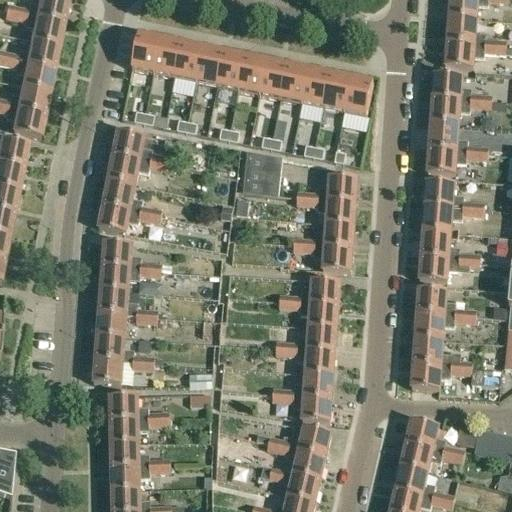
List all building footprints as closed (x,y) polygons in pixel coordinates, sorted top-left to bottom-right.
[(50,0),(41,0),(40,10),(29,8),(29,12),(27,20),(37,22),(65,28),(70,4),(50,0)] [(511,0),(510,0),(509,0),(452,0),(451,19),(478,21),(479,9),(488,10),(488,6),(511,7),(511,0)] [(4,23),(15,25),(18,10),(7,8),(4,23)] [(15,25),(25,27),(24,31),(35,33),(32,45),(60,51),(65,28),(37,22),(27,20),(29,12),(18,10),(15,25)] [(450,24),(448,48),(511,52),(511,45),(507,45),(507,44),(495,44),(495,37),(486,37),(486,38),(477,38),(478,26),(450,24)] [(139,38),(132,73),(154,78),(161,43),(139,38)] [(161,43),(154,78),(175,82),(182,47),(161,43)] [(20,54),(19,59),(18,66),(55,74),(60,51),(32,45),(30,56),(20,54)] [(182,47),(175,82),(197,86),(204,52),(182,47)] [(511,59),(511,52),(448,48),(447,71),(475,74),(475,61),(484,61),(484,58),(511,59)] [(204,52),(197,86),(218,91),(225,56),(204,52)] [(0,69),(6,70),(9,57),(0,54),(0,69)] [(225,56),(218,91),(239,95),(246,60),(225,56)] [(6,70),(0,69),(0,74),(9,77),(11,71),(16,72),(15,78),(25,79),(23,91),(51,97),(55,74),(18,66),(19,59),(9,57),(6,70)] [(246,60),(239,95),(260,99),(267,65),(246,60)] [(267,65),(260,99),(281,104),(288,69),(267,65)] [(288,69),(281,104),(302,108),(309,73),(288,69)] [(309,73),(302,108),(324,112),(331,77),(309,73)] [(331,77),(324,112),(345,117),(352,82),(331,77)] [(437,79),(435,103),(492,107),(493,99),(472,98),(472,93),(463,93),(464,81),(437,79)] [(352,82),(345,117),(367,121),(374,86),(352,82)] [(51,97),(23,91),(21,102),(11,100),(10,104),(9,113),(18,114),(46,120),(51,97)] [(0,102),(0,117),(6,119),(5,123),(16,125),(14,137),(42,142),(46,120),(18,114),(9,113),(10,104),(0,102)] [(506,108),(492,107),(435,103),(433,125),(461,127),(461,117),(470,117),(470,114),(505,116),(506,108)] [(144,128),(146,118),(137,116),(135,126),(144,128)] [(146,118),(144,128),(153,130),(155,119),(146,118)] [(186,136),(188,126),(179,124),(177,135),(186,136)] [(186,136),(195,138),(198,128),(188,126),(186,136)] [(433,130),(431,154),(500,159),(500,152),(468,150),(469,145),(459,144),(460,132),(433,130)] [(229,145),(231,134),(221,133),(219,143),(229,145)] [(231,134),(229,145),(238,146),(240,136),(231,134)] [(115,159),(172,170),(173,163),(152,160),(154,154),(145,152),(147,141),(120,135),(115,159)] [(262,151),(271,153),(273,143),(264,141),(262,151)] [(0,168),(25,173),(30,149),(2,143),(0,153),(0,168)] [(282,145),(273,143),(271,153),(280,155),(282,145)] [(304,160),(314,162),(315,151),(306,150),(304,160)] [(315,151),(314,162),(323,163),(325,153),(315,151)] [(511,160),(500,159),(431,154),(429,178),(457,180),(457,168),(466,169),(467,164),(487,166),(487,169),(500,170),(501,167),(511,167),(511,160)] [(247,156),(243,197),(279,200),(282,162),(247,156)] [(344,168),(346,158),(336,156),(335,166),(344,168)] [(110,183),(124,185),(123,190),(137,193),(140,176),(149,178),(150,173),(170,177),(172,170),(115,159),(110,183)] [(0,168),(0,191),(20,196),(25,173),(0,168)] [(329,205),(357,207),(359,183),(331,181),(330,193),(319,192),(319,197),(299,196),(298,203),(329,205)] [(137,193),(123,190),(124,185),(110,183),(105,210),(162,222),(181,226),(183,217),(163,213),(163,214),(142,210),(143,205),(135,203),(137,193)] [(429,186),(427,210),(484,214),(485,206),(464,206),(464,200),(455,200),(456,188),(429,186)] [(0,215),(15,219),(20,196),(0,191),(0,215)] [(236,203),(234,218),(248,220),(250,204),(236,203)] [(355,231),(357,207),(329,205),(298,203),(298,210),(318,211),(318,216),(328,217),(328,229),(355,231)] [(161,227),(162,222),(105,210),(100,233),(128,238),(130,227),(138,228),(139,223),(161,227)] [(484,221),(484,214),(427,210),(425,234),(453,236),(454,224),(463,224),(463,220),(484,221)] [(222,223),(231,224),(233,212),(223,211),(222,223)] [(0,239),(10,242),(15,219),(0,215),(0,239)] [(354,254),(355,231),(328,229),(327,239),(316,239),(315,243),(294,242),(294,249),(326,252),(354,254)] [(425,238),(423,262),(481,266),(481,258),(460,257),(460,252),(451,251),(452,240),(425,238)] [(0,263),(6,265),(10,242),(0,239),(0,263)] [(142,261),(133,261),(134,249),(106,246),(104,270),(162,275),(170,275),(170,269),(163,269),(163,266),(142,266),(142,261)] [(511,247),(498,247),(498,258),(511,258),(511,247)] [(314,262),(325,263),(324,276),(352,278),(354,254),(326,252),(294,249),(294,256),(314,258),(314,262)] [(481,266),(423,262),(421,285),(449,287),(450,275),(469,276),(469,270),(480,271),(481,266)] [(162,282),(162,275),(104,270),(102,293),(130,296),(131,285),(140,285),(140,282),(162,282)] [(280,306),(340,310),(341,287),(313,285),(313,296),(302,296),(301,300),(280,299),(280,306)] [(100,317),(128,319),(136,320),(158,321),(158,314),(138,313),(139,308),(129,308),(130,296),(102,293),(100,317)] [(421,293),(419,318),(477,322),(478,314),(465,313),(465,307),(457,307),(456,307),(447,307),(448,295),(421,293)] [(340,310),(280,306),(250,304),(250,311),(280,312),(279,314),(300,315),(300,319),(311,320),(310,332),(338,334),(340,310)] [(506,312),(494,311),(493,321),(509,322),(509,314),(506,314),(506,312)] [(126,342),(128,319),(100,317),(98,340),(126,342)] [(477,329),(477,322),(419,318),(417,342),(444,344),(445,330),(455,331),(455,327),(477,329)] [(158,329),(158,321),(136,320),(136,328),(158,329)] [(336,357),(338,334),(310,332),(309,343),(299,342),(298,347),(277,346),(277,353),(308,355),(336,357)] [(125,354),(126,342),(98,340),(96,364),(124,366),(133,366),(154,368),(155,361),(134,360),(135,355),(125,354)] [(444,348),(417,346),(415,369),(473,373),(473,365),(452,364),(453,359),(443,359),(444,348)] [(298,366),(308,366),(307,379),(335,381),(336,357),(308,355),(277,353),(276,361),(298,361),(298,366)] [(95,388),(122,390),(124,366),(96,364),(95,388)] [(133,366),(133,374),(154,375),(154,368),(133,366)] [(473,380),(473,373),(415,369),(413,393),(440,395),(441,383),(450,383),(451,379),(473,380)] [(213,377),(190,378),(190,392),(213,391),(213,377)] [(333,405),(335,381),(307,379),(306,389),(295,389),(294,393),(274,392),(273,400),(305,403),(333,405)] [(190,399),(190,410),(211,410),(211,399),(190,399)] [(111,401),(112,423),(170,422),(174,422),(174,417),(169,417),(169,416),(149,416),(149,412),(139,413),(139,400),(111,401)] [(293,413),(304,414),(303,426),(331,428),(333,405),(305,403),(273,400),(273,407),(293,408),(293,413)] [(170,430),(170,422),(112,423),(112,447),(140,446),(140,436),(149,435),(149,432),(170,430)] [(413,424),(408,448),(465,461),(466,454),(445,449),(446,445),(437,442),(440,430),(413,424)] [(301,455),(328,462),(334,438),(307,432),(307,433),(295,430),(292,442),(285,440),(284,444),(259,439),(257,445),(301,455)] [(477,450),(481,435),(466,432),(463,447),(477,450)] [(475,458),(487,461),(493,437),(481,434),(481,435),(477,450),(475,458)] [(505,440),(493,437),(487,461),(499,464),(505,440)] [(499,464),(510,466),(511,460),(511,441),(505,440),(499,464)] [(298,467),(296,478),(322,485),(328,462),(301,455),(257,445),(255,452),(287,460),(286,464),(298,467)] [(113,471),(171,469),(171,462),(150,463),(150,459),(140,459),(140,446),(112,447),(113,471)] [(463,468),(465,461),(408,448),(402,471),(429,477),(431,466),(441,468),(442,464),(463,468)] [(0,494),(11,499),(14,456),(0,452),(0,494)] [(511,466),(510,466),(509,478),(500,479),(498,492),(511,494),(511,466)] [(172,476),(171,469),(113,471),(113,494),(141,494),(141,483),(150,483),(150,477),(172,476)] [(317,507),(322,485),(296,478),(263,471),(261,481),(293,489),(290,501),(317,507)] [(402,471),(397,494),(453,507),(455,500),(435,495),(436,490),(426,488),(429,477),(402,471)] [(113,511),(171,511),(172,509),(151,510),(151,505),(141,506),(141,494),(113,494),(113,511)] [(444,511),(452,511),(453,507),(397,494),(393,511),(420,511),(421,511),(425,511),(430,511),(431,509),(444,511)] [(315,511),(317,507),(290,501),(287,511),(277,509),(275,511),(265,511),(255,509),(254,511),(315,511)]
